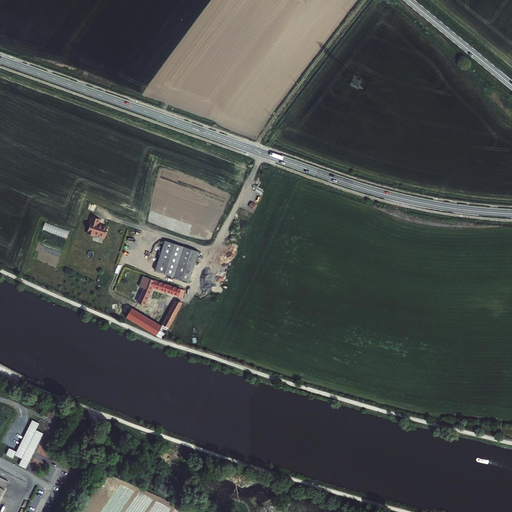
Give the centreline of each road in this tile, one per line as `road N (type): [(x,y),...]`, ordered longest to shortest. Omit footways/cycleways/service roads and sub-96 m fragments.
road 1 (primary): [(511,213),(381,193),(0,59)]
road 2 (track): [(249,155),(368,0)]
road 3 (tertiary): [(511,85),(408,0)]
